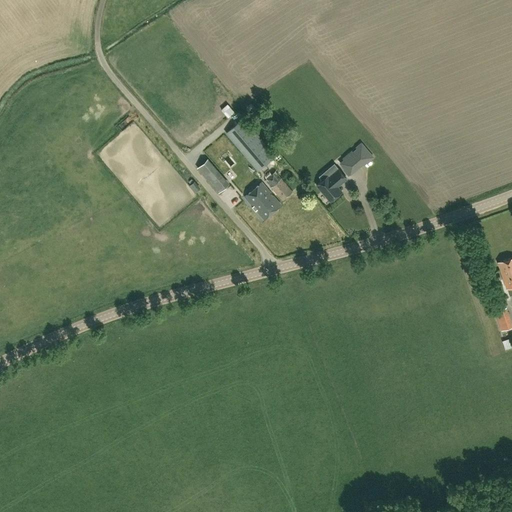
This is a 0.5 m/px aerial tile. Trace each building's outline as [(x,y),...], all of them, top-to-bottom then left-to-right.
[(260,168),(275,155),(244,118),(228,131),(260,168)] [(204,172),(225,153),(215,142),(194,160),(204,172)] [(362,143),(352,151),(356,156),(363,164),(373,156),(362,143)] [(347,163),(356,156),(352,151),(343,159),(344,160),(341,163),(346,168),(344,170),(348,175),(353,171),(347,163)] [(319,176),(322,180),(316,185),(330,201),(342,191),(337,186),(347,179),(334,164),(319,176)] [(282,200),(292,191),(275,171),(265,180),(282,200)] [(221,190),(228,184),(222,178),(216,184),(221,190)] [(193,180),(189,184),(195,191),(199,188),(193,180)] [(263,219),(280,204),(262,183),(245,197),(263,219)] [(511,257),(498,263),(507,289),(511,287),(511,257)] [(502,331),(511,327),(505,309),(496,312),(502,331)] [(501,351),(511,348),(509,339),(498,342),(501,351)]
